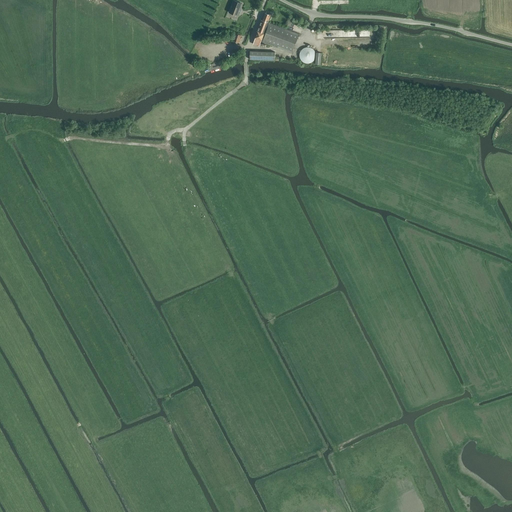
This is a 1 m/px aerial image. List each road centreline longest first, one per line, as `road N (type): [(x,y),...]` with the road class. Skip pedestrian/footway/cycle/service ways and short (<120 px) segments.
road 1 (unclassified): [(511,44),(412,21),(322,16),(283,0)]
road 2 (track): [(185,129),(168,134),(167,147),(29,132),(11,138)]
